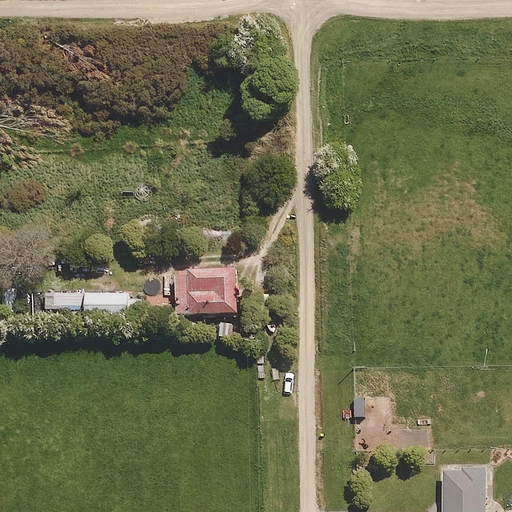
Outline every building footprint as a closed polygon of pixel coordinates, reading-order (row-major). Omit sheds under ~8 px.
[(238,270),(203,271),(203,281),(179,282),(180,316),(239,314),(238,270)] [(134,294),(47,294),(47,319),(85,319),(134,319),(134,294)] [(238,323),(219,323),(220,339),(239,338),(238,323)] [(367,397),(354,397),(355,419),(368,419),(367,397)] [(486,511),(486,472),(444,472),(443,511),(486,511)]
